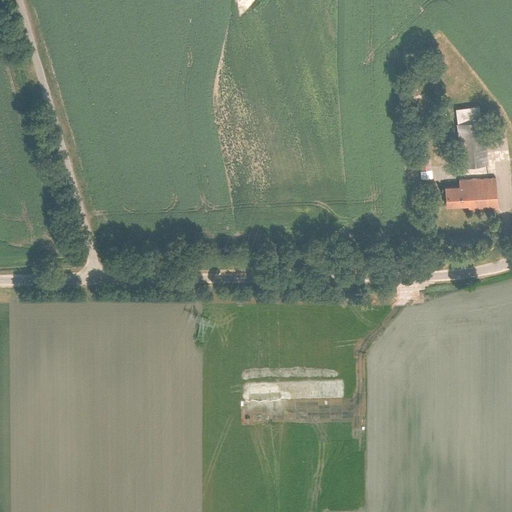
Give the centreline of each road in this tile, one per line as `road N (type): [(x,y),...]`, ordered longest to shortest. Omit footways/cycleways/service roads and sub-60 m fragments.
road 1 (unclassified): [(511,259),(450,274),(96,275)]
road 2 (unclassified): [(96,275),(14,0)]
